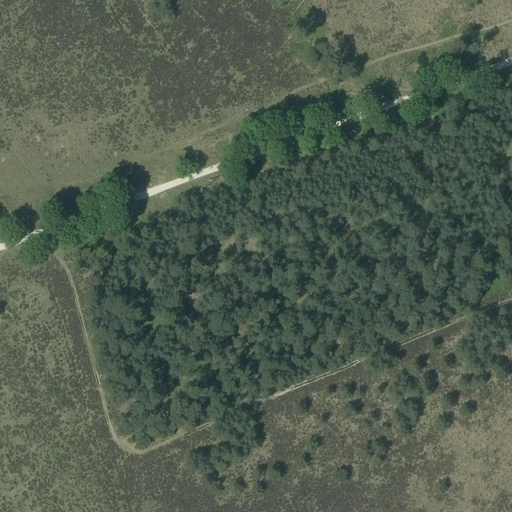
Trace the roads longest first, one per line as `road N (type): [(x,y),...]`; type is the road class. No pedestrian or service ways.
road 1 (track): [(38,234),(71,282),(110,430),(124,451),(151,449),(511,299)]
road 2 (track): [(511,60),(0,248)]
road 3 (unknown): [(0,195),(111,170),(343,72),(511,21)]
